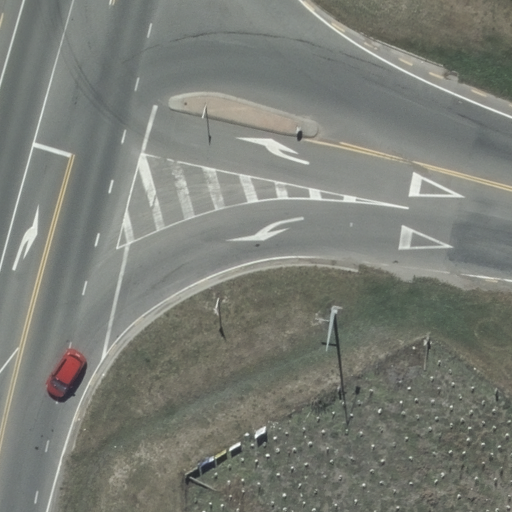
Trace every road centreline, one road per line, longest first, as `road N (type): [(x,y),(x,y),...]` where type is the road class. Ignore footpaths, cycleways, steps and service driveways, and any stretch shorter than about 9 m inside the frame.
road 1 (secondary): [(511,227),(408,233),(287,222),(240,231),(153,272),(15,376)]
road 2 (unclassified): [(511,201),(414,188),(82,110)]
road 3 (secondary): [(15,376),(82,110)]
road 4 (unclassified): [(263,72),(372,105),(511,172)]
road 5 (unclassified): [(99,40),(263,72)]
